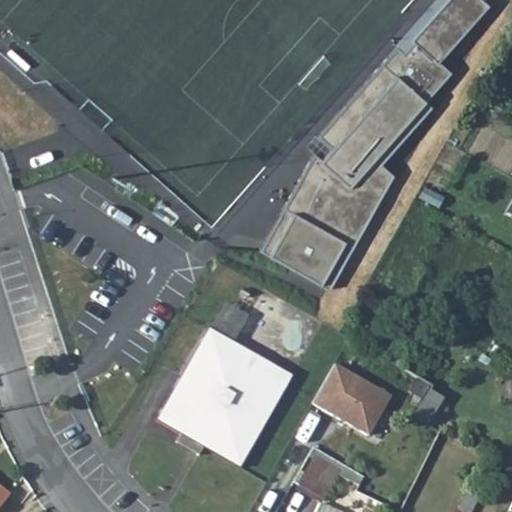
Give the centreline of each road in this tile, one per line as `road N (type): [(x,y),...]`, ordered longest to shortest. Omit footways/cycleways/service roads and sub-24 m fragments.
road 1 (residential): [(80,511),(21,415),(0,339)]
road 2 (unknown): [(266,511),(329,397)]
